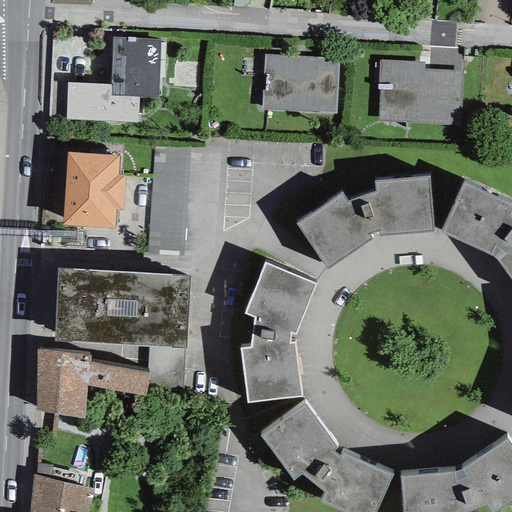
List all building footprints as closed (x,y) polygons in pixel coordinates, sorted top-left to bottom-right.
[(160,38),(111,37),(110,85),(66,84),(65,121),(138,123),(138,98),(158,99),(160,38)] [(338,56),(264,55),(263,111),(336,113),(338,56)] [(379,61),(378,121),(407,122),(407,125),(462,126),(463,72),(424,71),(424,62),(379,61)] [(154,142),(152,248),(188,248),(189,143),(154,142)] [(118,154),(71,151),(67,219),(114,221),(118,154)] [(342,192),(296,224),(327,269),(372,240),(369,234),(379,230),(380,236),(432,231),(429,177),(375,180),(376,193),(349,203),(342,192)] [(511,210),(511,207),(462,184),(441,230),(491,255),(495,259),(511,281),(511,215),(510,214),(511,210)] [(265,265),(244,314),(255,317),(252,349),(241,349),(249,404),(300,397),(293,342),(289,343),(289,333),(294,334),(314,285),(265,265)] [(189,276),(56,269),(53,342),(185,349),(189,276)] [(91,358),(36,351),(36,410),(84,420),(87,386),(145,399),(149,375),(89,365),(91,358)] [(305,403),(261,436),(294,480),(301,474),(325,493),(321,502),(343,511),(374,511),(392,477),(341,454),(339,458),(333,452),(337,449),(305,403)] [(511,448),(507,441),(462,470),(454,473),(400,477),(403,511),(462,511),(485,505),(490,511),(498,511),(511,503),(511,448)] [(51,465),(37,463),(36,476),(33,474),(29,511),(89,511),(94,491),(49,477),(51,465)]
